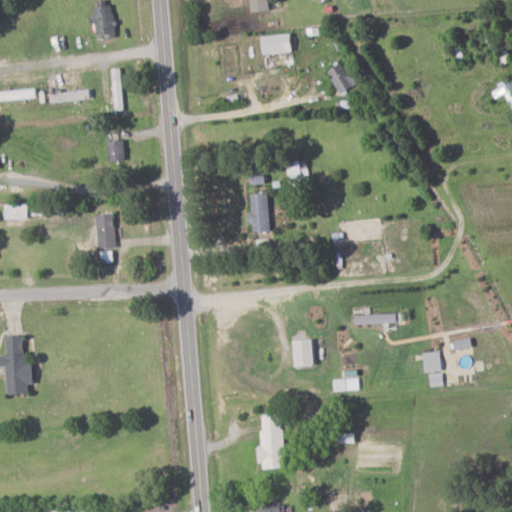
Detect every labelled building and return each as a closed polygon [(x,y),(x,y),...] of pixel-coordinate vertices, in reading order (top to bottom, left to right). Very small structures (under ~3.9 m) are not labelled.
[(98,5),(98,15),(92,15),(91,25),(99,25),(98,34),(116,35),(116,5),(98,5)] [(297,51),(295,33),(265,36),(267,54),(297,51)] [(343,94),(361,84),(355,73),(351,76),(344,63),(330,71),(343,94)] [(511,85),(510,79),(488,88),(493,98),(504,93),(511,112),(511,85)] [(94,97),(93,89),(61,94),(61,98),(54,99),(55,102),(94,97)] [(252,194),(255,233),(274,232),(272,193),(252,194)] [(7,219),(13,219),(13,226),(32,225),(31,204),(7,205),(7,219)] [(118,214),(99,215),(100,249),(119,248),(118,214)] [(388,314),(357,315),(358,324),(393,323),(393,320),(388,320),(388,314)] [(11,395),(32,394),(32,384),(39,383),(38,363),(29,363),(28,336),(9,336),(10,355),(0,355),(0,359),(0,366),(10,366),(11,395)] [(446,369),(441,350),(424,353),(428,373),(446,369)] [(445,385),(444,372),(431,374),(432,386),(445,385)] [(264,469),(288,468),(285,415),(262,415),(264,469)]
